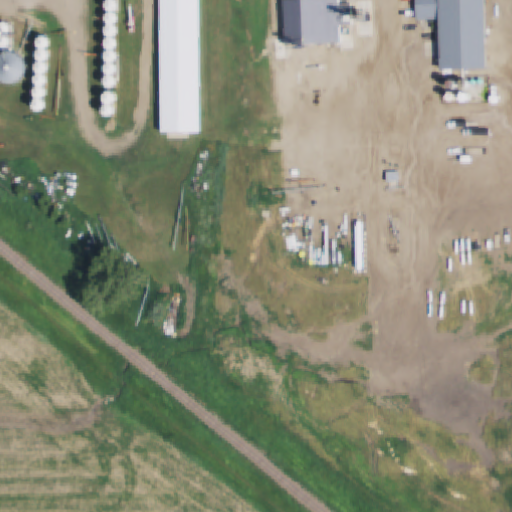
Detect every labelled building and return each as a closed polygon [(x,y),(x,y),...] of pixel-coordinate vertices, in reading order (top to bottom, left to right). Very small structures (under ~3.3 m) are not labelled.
[(117,0),(119,1),(121,5),(119,9),(115,11),(111,9),(109,5),(111,1),(113,0),(117,0)] [(131,0),(200,0),(198,123),(129,122),(131,0)] [(282,0),(339,0),(340,3),(355,2),(356,23),(341,23),(341,41),(285,44),(282,0)] [(486,0),(488,68),(440,69),(439,19),(418,19),(417,0),(486,0)] [(120,14),(122,18),(120,22),(116,24),(111,22),(109,18),(111,14),(116,12),(120,14)] [(119,26),(121,31),(119,35),(115,37),(111,35),(109,31),(111,26),(115,24),(119,26)] [(353,26),(355,30),(353,35),(349,37),(344,35),(342,31),(344,26),(348,24),(353,26)] [(50,37),(52,42),(50,46),(46,48),(42,46),(40,42),(42,37),(46,36),(50,37)] [(119,39),(121,43),(119,47),(115,49),(110,47),(109,43),(110,39),(115,37),(119,39)] [(49,50),(51,55),(49,59),(45,61),(41,59),(39,55),(41,50),(45,48),(49,50)] [(119,51),(121,56),(119,60),(114,62),(110,60),(108,56),(110,51),(114,50),(119,51)] [(24,55),(29,66),(24,78),(13,82),(2,78),(0,73),(0,59),(2,55),(13,51),(24,55)] [(48,62),(50,67),(48,71),(44,73),(40,71),(38,67),(40,62),(44,61),(48,62)] [(118,64),(120,68),(118,73),(113,74),(109,73),(107,68),(109,64),(113,62),(118,64)] [(47,75),(49,80),(47,84),(43,86),(38,84),(37,80),(38,75),(43,73),(47,75)] [(117,76),(119,81),(117,85),(113,87),(108,85),(107,81),(108,76),(113,74),(117,76)] [(46,88),(48,92),(46,96),(42,98),(38,96),(36,92),(38,88),(42,86),(46,88)] [(116,93),(118,98),(116,102),(112,104),(107,102),(106,98),(107,93),(112,92),(116,93)] [(457,93),(458,96),(457,99),(454,101),(451,100),(449,96),(450,93),(454,92),(457,93)] [(471,93),(472,96),(471,100),(468,101),(465,100),(464,97),(465,93),(468,92),(471,93)] [(46,100),(47,105),(46,109),(41,111),(37,109),(35,105),(37,100),(41,99),(46,100)] [(116,106),(118,111),(116,115),(112,117),(107,115),(105,111),(107,106),(112,105),(116,106)] [(389,171),(400,171),(400,180),(389,180),(389,171)] [(392,220),(396,219),(400,220),(400,250),(397,252),(393,250),(392,220)] [(357,223),(361,220),(365,223),(366,266),(361,269),(357,266),(357,223)]
